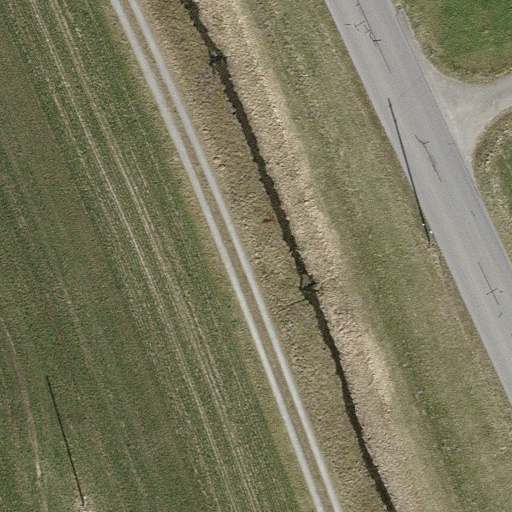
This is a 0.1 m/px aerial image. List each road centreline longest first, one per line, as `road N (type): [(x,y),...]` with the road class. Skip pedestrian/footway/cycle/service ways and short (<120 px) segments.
road 1 (track): [(117,0),(325,511)]
road 2 (tertiary): [(420,134),(511,338)]
road 3 (tertiary): [(357,0),(420,134)]
